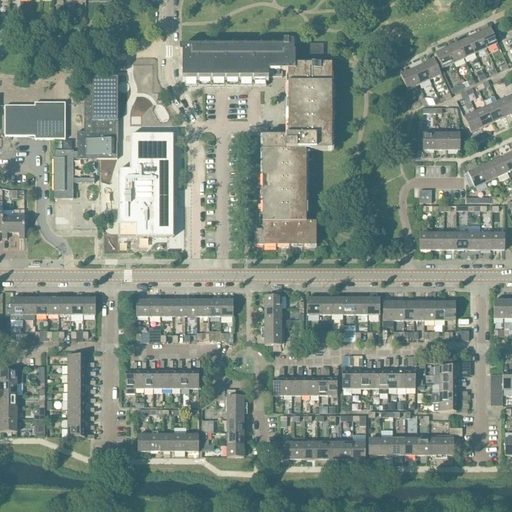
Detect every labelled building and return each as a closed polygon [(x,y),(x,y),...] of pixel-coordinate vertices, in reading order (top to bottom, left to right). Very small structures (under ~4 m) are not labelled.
[(486,50),(497,45),(490,30),(479,35),(486,50)] [(486,50),(479,35),(468,40),(475,55),(486,50)] [(475,55),(468,40),(457,45),(464,60),(475,55)] [(180,48),(179,48),(179,53),(180,53),(180,57),(182,57),(182,59),(182,60),(182,79),(182,82),(185,82),(185,83),(185,87),(190,87),(191,87),(196,87),(196,86),(197,86),(198,86),(199,86),(199,87),(203,87),(204,87),(205,87),(210,87),(210,86),(211,86),(212,86),(213,86),(213,87),(217,87),(218,87),(219,87),(224,87),(224,86),(225,86),(226,86),(226,87),(231,87),(232,87),(233,87),(238,87),(238,86),(240,86),(240,87),(245,87),(246,87),(247,87),(251,87),(251,86),(252,86),(254,86),(254,87),(259,87),(260,87),(265,87),(265,83),(265,82),(266,82),(268,82),(268,80),(268,79),(282,79),(282,69),(282,67),(287,67),(288,66),(288,69),(288,72),(288,79),(288,85),(288,126),(284,128),(288,135),(288,137),(270,137),(265,137),(265,142),(262,142),(262,152),(265,152),(265,157),(262,157),(262,165),(265,165),(265,170),(262,170),(262,178),(265,178),(265,183),(262,183),(262,191),(265,191),(265,196),(262,196),(262,205),(265,205),(265,210),(262,210),(262,223),(262,232),(254,232),(254,247),(265,247),(270,247),(270,244),(275,244),(275,247),(283,247),(283,244),(288,244),(288,247),(297,247),(297,244),(302,244),(302,247),(310,247),(310,244),(316,244),(316,223),(309,223),(306,223),(306,220),(306,219),(306,209),(303,209),(303,204),(306,204),(306,196),(303,196),(303,191),(306,191),(306,183),(303,183),(303,178),(306,178),(306,170),(303,170),(303,165),(306,165),(306,157),(303,157),(303,152),(310,152),(311,152),(328,152),(328,147),(331,147),(331,138),(328,138),(328,133),(331,133),(331,125),(328,125),(328,120),(331,120),(331,112),(328,112),(328,107),(331,107),(331,99),(328,99),(328,94),(331,94),(331,86),(328,85),(328,81),(331,80),(331,73),(331,65),(323,65),(323,57),(323,53),(323,45),(293,45),(293,43),(292,42),(289,42),(289,43),(288,43),(288,42),(283,42),(283,47),(189,47),(182,47),(180,47),(180,48)] [(446,50),(453,65),(464,60),(457,45),(446,50)] [(434,55),(441,71),(453,65),(446,50),(434,55)] [(441,76),(434,61),(422,66),(430,82),(441,76)] [(430,82),(422,66),(411,71),(419,87),(430,82)] [(400,76),(407,92),(419,87),(411,71),(400,76)] [(54,160),(53,160),(53,162),(53,164),(53,187),(53,190),(53,192),(54,192),(54,200),(73,200),(73,184),(95,184),(95,180),(74,180),(74,160),(97,160),(100,160),(117,160),(117,145),(118,145),(118,144),(115,144),(115,123),(118,123),(118,122),(117,122),(117,120),(117,78),(92,78),(92,86),(84,86),(84,99),(84,100),(84,106),(84,133),(77,133),(77,138),(77,153),(73,153),(73,152),(54,152),(54,160)] [(511,114),(511,96),(497,103),(504,119),(511,114)] [(504,119),(497,103),(486,109),(493,124),(504,119)] [(35,107),(6,107),(5,107),(5,138),(35,138),(35,141),(65,141),(65,105),(65,104),(35,104),(35,107)] [(493,124),(486,109),(475,113),(482,129),(493,124)] [(464,119),(470,134),(482,129),(475,113),(464,119)] [(422,134),(422,135),(422,152),(435,152),(435,134),(422,134)] [(447,152),(447,134),(435,134),(435,152),(447,152)] [(447,134),(447,152),(460,152),(460,134),(447,134)] [(119,171),(118,171),(118,172),(118,181),(118,235),(118,239),(167,239),(172,239),(173,239),(173,238),(173,226),(173,225),(173,211),(173,210),(173,196),(173,136),(130,136),(130,142),(130,171),(119,171)] [(511,172),(511,155),(511,154),(500,159),(507,174),(511,172)] [(507,174),(500,159),(489,164),(497,179),(507,174)] [(497,179),(489,164),(478,169),(486,184),(497,179)] [(486,184),(478,169),(467,174),(474,190),(486,184)] [(419,192),(419,204),(431,204),(431,192),(419,192)] [(13,234),(13,217),(3,217),(2,217),(2,232),(2,240),(7,240),(7,234),(13,234)] [(13,217),(13,234),(19,234),(19,240),(24,240),(24,217),(13,217)] [(431,252),(431,234),(419,234),(419,252),(431,252)] [(443,252),(443,234),(431,234),(431,252),(443,252)] [(455,252),(455,234),(443,234),(443,252),(455,252)] [(455,234),(455,252),(467,252),(467,234),(455,234)] [(480,252),(479,234),(467,234),(467,252),(480,252)] [(479,234),(480,252),(492,252),(492,234),(479,234)] [(504,252),(504,234),(492,234),(492,252),(504,252)] [(281,298),(264,298),(264,310),(281,310),(281,298)] [(306,299),(306,317),(319,317),(319,299),(306,299)] [(331,317),(331,299),(319,299),(319,317),(331,317)] [(343,317),(343,299),(331,299),(331,317),(343,317)] [(343,299),(343,317),(355,317),(355,299),(343,299)] [(367,317),(367,299),(355,299),(355,317),(367,317)] [(380,317),(380,299),(367,299),(367,317),(380,317)] [(23,322),(23,317),(23,316),(23,300),(10,300),(10,322),(23,322)] [(35,317),(35,300),(23,300),(23,316),(23,317),(35,317)] [(47,317),(47,300),(35,300),(35,317),(47,317)] [(59,317),(59,300),(47,300),(47,317),(59,317)] [(71,317),(71,300),(59,300),(59,317),(71,317)] [(71,300),(71,317),(83,317),(83,300),(71,300)] [(83,300),(83,317),(95,317),(95,300),(83,300)] [(160,319),(160,301),(148,302),(148,319),(160,319)] [(160,301),(160,319),(172,319),(172,301),(160,301)] [(184,319),(184,301),(172,301),(172,319),(184,319)] [(196,319),(196,301),(184,301),(184,319),(196,319)] [(196,301),(196,319),(208,319),(208,301),(196,301)] [(220,319),(220,301),(208,301),(208,319),(220,319)] [(220,301),(220,319),(233,319),(233,301),(220,301)] [(504,321),(504,301),(493,301),(493,321),(504,321)] [(136,302),(136,319),(148,319),(148,302),(136,302)] [(434,323),(434,303),(424,304),(424,323),(434,323)] [(434,303),(434,323),(444,323),(444,303),(434,303)] [(444,323),(455,323),(455,303),(444,303),(444,323)] [(382,304),(382,323),(393,323),(393,304),(382,304)] [(403,323),(403,304),(393,304),(393,323),(403,323)] [(414,323),(414,304),(403,304),(403,323),(414,323)] [(424,323),(424,304),(414,304),(414,323),(424,323)] [(281,310),(264,310),(264,322),(281,322),(281,310)] [(264,347),(272,347),(272,353),(281,353),(281,322),(264,322),(264,347)] [(458,333),(458,343),(468,343),(468,332),(458,333)] [(283,355),(292,355),(292,343),(283,343),(283,355)] [(84,357),(67,357),(67,366),(84,366),(84,357)] [(84,366),(67,366),(67,375),(84,375),(84,366)] [(456,377),(456,367),(434,367),(434,377),(439,377),(456,377)] [(11,372),(0,372),(0,384),(17,385),(23,385),(23,373),(22,372),(20,372),(11,372)] [(171,391),(171,380),(171,373),(162,374),(162,380),(162,391),(171,391)] [(171,373),(171,380),(171,391),(180,391),(180,373),(171,373)] [(189,391),(189,380),(189,373),(180,373),(180,391),(189,391)] [(189,373),(189,380),(189,391),(198,391),(198,373),(189,373)] [(342,373),(342,391),(351,391),(351,373),(342,373)] [(351,373),(351,391),(360,391),(360,373),(351,373)] [(369,391),(369,380),(369,373),(360,373),(360,391),(369,391)] [(369,373),(369,380),(369,391),(378,391),(378,373),(369,373)] [(388,395),(388,391),(387,391),(387,373),(378,373),(378,391),(379,391),(379,396),(388,395)] [(396,391),(396,380),(396,373),(387,373),(387,391),(388,391),(396,391)] [(396,373),(396,380),(396,391),(405,391),(405,373),(396,373)] [(415,391),(415,373),(405,373),(405,391),(415,391)] [(126,374),(125,374),(125,390),(125,391),(125,395),(135,395),(135,391),(135,374),(126,374)] [(144,391),(144,380),(144,374),(135,374),(135,391),(144,391)] [(153,391),(153,380),(153,374),(144,374),(144,380),(144,391),(153,391)] [(162,391),(162,380),(162,374),(153,374),(153,380),(153,391),(162,391)] [(67,384),(84,384),(84,375),(67,375),(67,384)] [(511,392),(511,380),(511,375),(502,375),(502,376),(502,383),(502,389),(502,392),(511,392)] [(439,386),(456,386),(456,377),(439,377),(439,386)] [(273,381),(273,398),(282,398),(282,381),(273,381)] [(291,398),(291,381),(282,381),(282,398),(291,398)] [(300,398),(300,381),(291,381),(291,398),(300,398)] [(309,398),(309,381),(300,381),(300,398),(309,398)] [(318,398),(318,381),(309,381),(309,398),(318,398)] [(327,398),(327,381),(318,381),(318,398),(327,398)] [(337,398),(337,381),(327,381),(327,398),(337,398)] [(0,396),(17,397),(17,385),(0,384),(0,396)] [(84,384),(67,384),(67,393),(84,393),(84,384)] [(439,395),(456,395),(456,386),(439,386),(439,395)] [(224,389),(216,389),(216,401),(227,401),(227,422),(244,422),(244,398),(235,398),(235,391),(227,391),(227,394),(224,394),(224,389)] [(84,393),(67,393),(67,402),(84,402),(84,393)] [(438,404),(456,404),(456,395),(439,395),(438,404)] [(0,409),(17,409),(17,397),(0,396),(0,409)] [(84,402),(67,402),(67,411),(84,411),(84,402)] [(456,404),(438,404),(438,413),(456,413),(456,404)] [(0,420),(17,421),(17,409),(0,409),(0,420)] [(84,411),(67,411),(67,420),(84,420),(84,411)] [(0,433),(17,434),(17,421),(0,420),(0,433)] [(84,420),(67,420),(67,429),(84,429),(84,420)] [(39,421),(35,421),(35,433),(44,433),(44,421),(39,421)] [(227,434),(244,434),(244,422),(227,422),(227,434)] [(84,429),(67,429),(67,439),(84,439),(84,429)] [(462,430),(449,430),(449,436),(449,438),(456,438),(462,438),(462,430)] [(227,446),(244,446),(244,434),(227,434),(227,446)] [(150,453),(150,436),(137,436),(137,453),(150,453)] [(162,453),(162,436),(150,436),(150,453),(162,453)] [(162,436),(162,453),(174,453),(174,436),(162,436)] [(186,453),(186,436),(174,436),(174,453),(186,453)] [(198,453),(198,436),(186,436),(186,453),(198,453)] [(417,457),(416,439),(404,440),(405,457),(417,457)] [(429,457),(429,439),(416,439),(417,457),(429,457)] [(459,440),(456,440),(429,439),(429,457),(453,457),(453,448),(459,448),(459,440)] [(368,440),(368,457),(381,457),(380,440),(368,440)] [(393,457),(392,440),(380,440),(381,457),(393,457)] [(405,457),(404,440),(392,440),(393,457),(405,457)] [(292,443),(280,443),(280,461),(292,461),(292,443)] [(304,461),(304,443),(292,443),(292,461),(304,461)] [(316,461),(316,443),(304,443),(304,461),(316,461)] [(316,443),(316,461),(328,461),(328,443),(316,443)] [(340,461),(340,443),(328,443),(328,461),(340,461)] [(340,443),(340,461),(352,461),(352,443),(340,443)] [(365,461),(365,443),(352,443),(352,461),(365,461)] [(227,459),(243,459),(244,446),(227,446),(227,459)]
